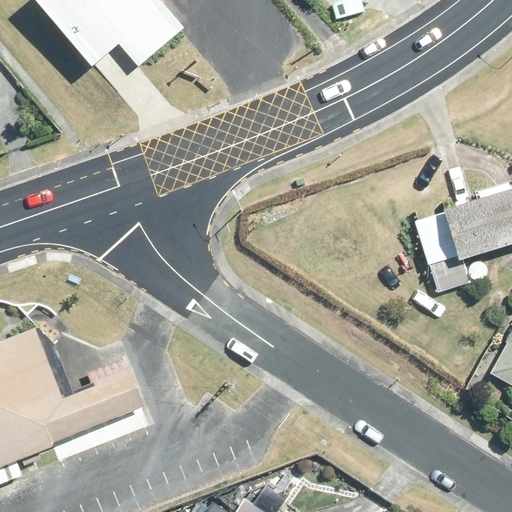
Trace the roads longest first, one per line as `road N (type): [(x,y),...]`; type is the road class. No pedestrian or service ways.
road 1 (residential): [(511,501),(272,347),(180,277),(113,186)]
road 2 (primary): [(113,186),(346,98),(493,0)]
